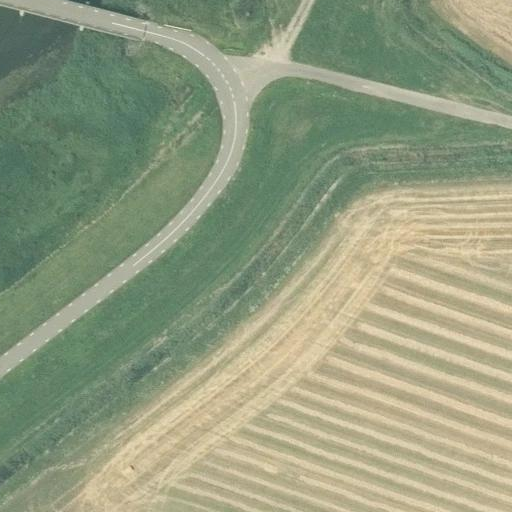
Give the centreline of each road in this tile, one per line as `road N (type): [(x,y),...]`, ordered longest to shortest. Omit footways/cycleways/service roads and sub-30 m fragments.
road 1 (unclassified): [(0,368),(184,221),(210,192),(234,136),(226,78),(202,48),(25,0)]
road 2 (track): [(511,125),(270,67),(226,78)]
